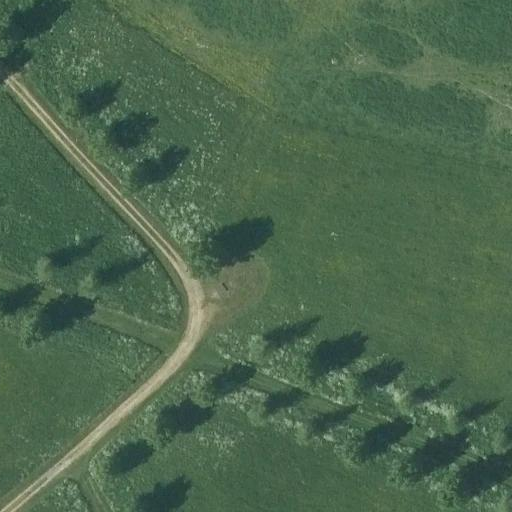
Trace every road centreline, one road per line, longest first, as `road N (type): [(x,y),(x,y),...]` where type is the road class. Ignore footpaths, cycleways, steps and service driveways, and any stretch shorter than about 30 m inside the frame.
road 1 (track): [(0,284),(511,477)]
road 2 (track): [(0,60),(203,284),(200,316),(182,354),(77,458)]
